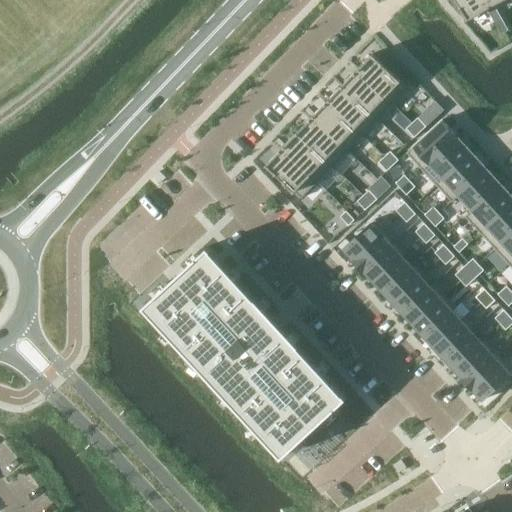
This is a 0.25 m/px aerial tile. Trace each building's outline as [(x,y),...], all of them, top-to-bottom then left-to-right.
[(451,0),(458,9),(461,7),(469,20),(487,9),(491,6),(487,0),(451,0)] [(491,6),(487,9),(494,21),(501,17),(494,4),(491,6)] [(501,17),(494,21),(501,34),(508,30),(501,17)] [(359,69),(357,70),(392,104),(408,87),(401,81),(401,80),(392,71),(394,68),(385,60),(383,63),(373,53),(359,68),(359,69)] [(356,72),(342,86),(377,119),(392,104),(357,70),(356,72)] [(329,100),(327,102),(362,135),(377,119),(342,86),(328,100),(329,100)] [(313,116),(312,117),(347,151),(362,135),(327,102),(326,103),(326,102),(313,116)] [(311,118),(297,132),(333,166),(347,151),(312,117),(311,119),(311,118)] [(418,117),(412,123),(420,132),(426,126),(418,117)] [(442,120),(406,153),(422,169),(457,137),(442,120)] [(412,123),(406,128),(414,137),(420,132),(412,123)] [(284,147),(283,148),(318,182),(333,166),(297,132),(284,146),(284,147)] [(457,137),(422,169),(437,185),(472,153),(457,137)] [(281,150),(266,165),(277,175),(277,174),(285,182),(285,183),(295,192),(302,198),(318,182),(283,148),(281,150)] [(390,151),(385,156),(393,165),(399,160),(390,151)] [(472,153),(437,185),(451,201),(487,169),(472,153)] [(385,156),(379,162),(387,171),(393,165),(385,156)] [(487,169),(451,201),(452,202),(459,196),(472,210),(465,216),(466,217),(501,184),(487,169)] [(405,175),(396,183),(401,189),(410,181),(405,175)] [(410,181),(401,189),(407,195),(415,187),(410,181)] [(511,195),(501,184),(466,217),(481,233),(511,204),(511,195)] [(369,190),(363,196),(371,205),(377,199),(369,190)] [(363,196),(357,201),(366,210),(371,205),(363,196)] [(405,202),(396,210),(401,216),(410,208),(405,202)] [(511,204),(481,233),(495,249),(511,233),(511,204)] [(434,206),(425,215),(430,221),(439,212),(434,206)] [(410,208),(401,216),(407,222),(416,214),(410,208)] [(346,211),(341,216),(349,225),(355,220),(346,211)] [(439,212),(430,221),(436,227),(445,218),(439,212)] [(375,219),(343,249),(354,260),(386,230),(375,219)] [(424,223),(416,231),(421,237),(430,229),(424,223)] [(430,229),(421,237),(427,243),(435,235),(430,229)] [(386,230),(354,260),(364,271),(396,241),(386,230)] [(511,233),(495,249),(510,265),(511,262),(511,233)] [(463,238),(454,246),(459,252),(468,244),(463,238)] [(396,241),(364,271),(373,281),(405,252),(396,241)] [(444,244),(435,252),(440,258),(449,250),(444,244)] [(283,456),(348,397),(284,328),(283,326),(274,317),(272,314),(238,277),(232,271),(223,262),(217,255),(209,246),(184,269),(170,282),(144,306),(283,456)] [(449,250),(440,258),(446,264),(455,256),(449,250)] [(405,252),(373,281),(383,292),(415,262),(414,261),(411,265),(402,256),(406,252),(405,252)] [(473,258),(464,266),(470,272),(479,264),(473,258)] [(415,262),(383,292),(393,302),(425,273),(415,262)] [(479,264),(470,272),(475,279),(484,270),(479,264)] [(464,266),(455,275),(461,281),(470,272),(464,266)] [(470,272),(461,281),(466,286),(475,279),(470,272)] [(425,273),(393,302),(403,313),(435,283),(434,283),(430,286),(422,277),(426,274),(425,273)] [(435,283),(403,313),(413,324),(445,295),(435,283)] [(511,291),(507,286),(498,294),(503,300),(511,291)] [(485,288),(476,297),(481,303),(490,294),(485,288)] [(511,291),(503,300),(509,306),(511,302),(511,291)] [(490,294),(481,303),(487,309),(495,300),(490,294)] [(445,295),(413,324),(424,336),(456,306),(445,295)] [(456,306),(424,336),(433,346),(465,317),(465,316),(461,319),(453,310),(456,307),(456,306)] [(504,310),(495,318),(501,324),(510,316),(504,310)] [(511,318),(510,316),(501,324),(506,330),(511,324),(511,318)] [(465,317),(433,346),(443,357),(475,327),(465,317)] [(475,327),(443,357),(453,368),(485,338),(484,337),(481,341),(472,332),(476,328),(475,327)] [(485,338),(453,368),(463,378),(495,349),(485,338)] [(495,349),(463,378),(472,389),(505,359),(495,349)] [(511,367),(505,359),(472,389),(483,400),(511,373),(511,367)]
